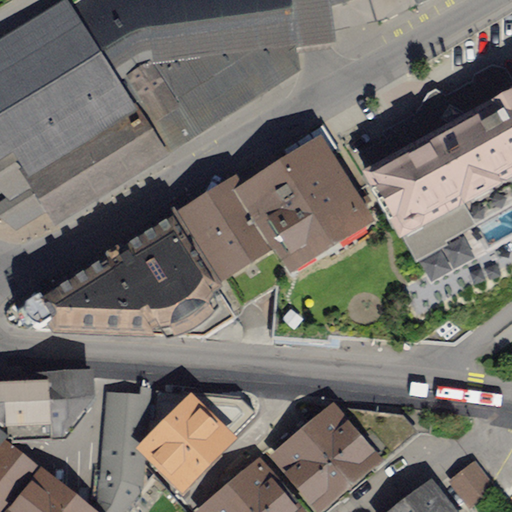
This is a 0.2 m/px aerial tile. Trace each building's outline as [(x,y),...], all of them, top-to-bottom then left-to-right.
[(0,155),(15,147),(13,145),(146,62),(296,42),(296,45),(314,42),(332,40),(329,8),(351,0),(69,0),(0,44),(0,155)] [(298,66),(296,45),(296,42),(146,62),(13,145),(15,147),(0,155),(0,158),(4,166),(8,164),(19,182),(29,176),(49,210),(55,219),(218,117),(219,119),(253,97),(246,85),(259,76),(267,88),(269,87),(267,85),(298,66)] [(511,96),(502,78),(390,136),(397,150),(367,165),(389,209),(419,266),(511,217),(511,96)] [(321,153),(244,201),(288,267),(360,223),(321,153)] [(16,230),(49,210),(29,176),(19,182),(8,164),(4,166),(0,158),(0,182),(10,198),(0,204),(16,230)] [(244,201),(233,183),(178,215),(236,315),(281,282),(293,274),(288,267),(244,201)] [(281,282),(276,331),(402,343),(421,344),(453,319),(419,266),(389,209),(360,223),(288,267),(293,274),(281,282)] [(236,315),(178,215),(23,304),(20,313),(22,323),(33,329),(202,339),(236,315)] [(0,388),(0,423),(3,426),(8,426),(8,439),(67,436),(95,401),(94,383),(0,388)] [(180,487),(257,417),(243,399),(161,395),(156,461),(180,487)] [(153,397),(103,398),(100,499),(89,511),(128,511),(155,478),(143,465),(153,397)] [(400,416),(333,405),(263,458),(304,511),(320,511),(417,437),(400,416)] [(0,511),(36,471),(0,440),(0,511)] [(304,511),(263,458),(190,511),(304,511)] [(495,492),(472,464),(448,483),(470,511),(495,492)] [(84,511),(36,471),(0,511),(84,511)] [(456,511),(432,484),(399,511),(456,511)]
